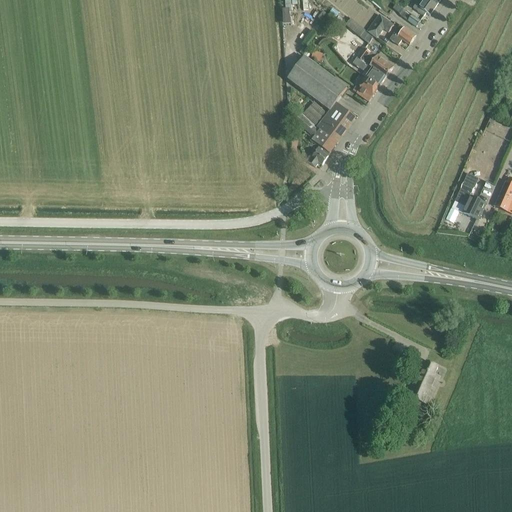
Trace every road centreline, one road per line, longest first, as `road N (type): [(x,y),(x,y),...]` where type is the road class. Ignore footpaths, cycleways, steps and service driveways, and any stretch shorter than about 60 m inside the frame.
road 1 (unclassified): [(0,221),(233,225),(335,192)]
road 2 (unclassified): [(273,308),(0,305)]
road 3 (unclassified): [(273,308),(260,339),(268,511)]
road 4 (tertiary): [(349,151),(457,0)]
road 5 (primary): [(315,245),(151,247)]
road 6 (primary): [(151,247),(313,265)]
road 7 (primary): [(151,247),(0,244)]
road 8 (primary): [(366,273),(511,293)]
road 9 (primary): [(511,289),(370,254)]
